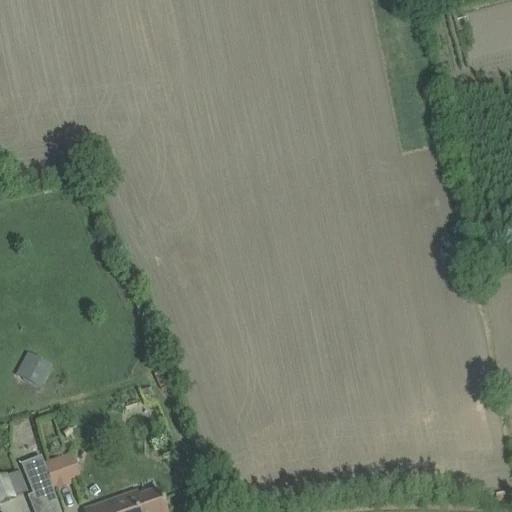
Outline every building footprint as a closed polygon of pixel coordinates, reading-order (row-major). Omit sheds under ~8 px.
[(33,357),(21,380),(40,390),(52,368),(33,357)] [(71,455),(43,464),(51,490),(52,493),(81,483),(71,455)] [(41,459),(20,467),(32,497),(51,490),(43,464),(41,459)] [(0,506),(16,500),(15,498),(27,493),(19,473),(8,477),(7,477),(0,479),(0,506)] [(83,511),(165,511),(158,491),(139,498),(138,498),(136,492),(83,511)]
